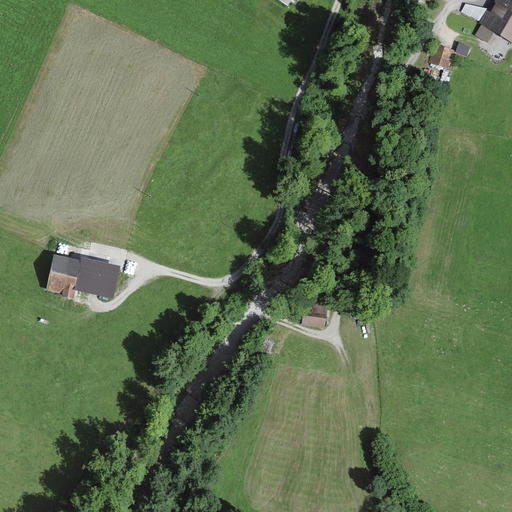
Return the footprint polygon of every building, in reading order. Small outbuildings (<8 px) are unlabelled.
[(481,22),(511,40),(511,38),(511,0),(497,0),(495,4),(497,6),(493,13),(488,10),(481,22)] [(430,63),(446,68),(451,53),(435,47),(430,63)] [(92,242),(90,257),(114,260),(116,245),(92,242)] [(81,261),(79,267),(55,262),(49,289),(63,293),(63,295),(72,298),(74,288),(111,296),(117,269),(81,261)] [(305,310),(303,322),(324,326),(328,302),(316,300),(314,311),(305,310)]
